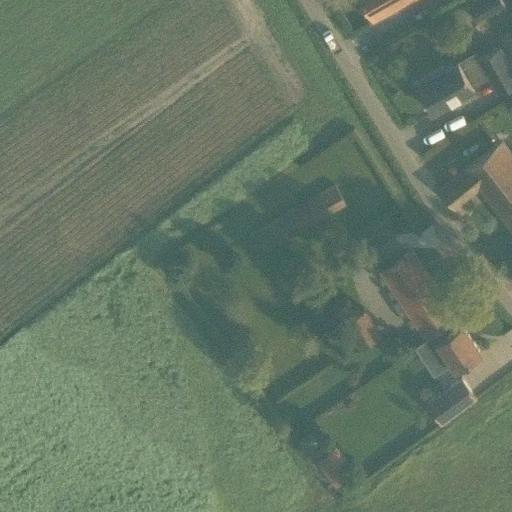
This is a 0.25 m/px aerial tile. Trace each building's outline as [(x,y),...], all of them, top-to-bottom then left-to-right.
[(361,0),(373,20),(408,0),(361,0)] [(479,0),(468,6),(477,21),(504,5),(501,0),(479,0)] [(414,82),(432,113),(474,89),(473,86),(489,77),(498,93),(511,84),(511,68),(499,46),(478,58),(479,59),(462,69),(458,61),(444,69),(442,66),(414,82)] [(439,191),(455,211),(468,202),(466,199),(480,186),(511,228),(511,155),(509,158),(497,144),(466,169),(439,191)] [(333,184),(255,231),(266,249),(344,202),(333,184)] [(457,317),(411,250),(380,270),(426,339),(444,326),(457,317)] [(354,348),(382,334),(368,306),(340,321),(354,348)] [(434,372),(449,361),(455,370),(481,353),(457,317),(444,326),(426,339),(416,345),(417,346),(419,345),(425,354),(423,356),(434,372)] [(461,376),(426,403),(441,424),(476,397),(461,376)] [(315,461),(329,481),(350,466),(336,446),(315,461)]
